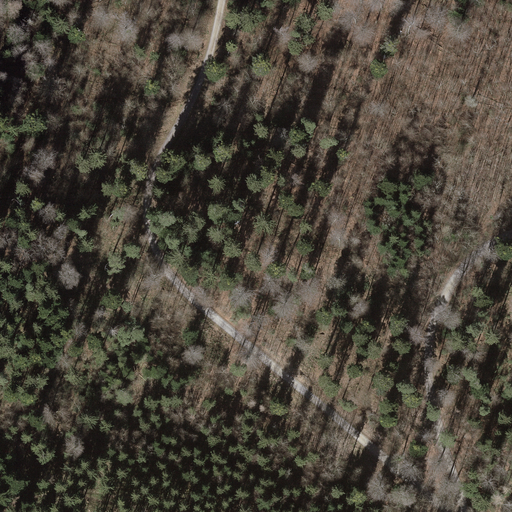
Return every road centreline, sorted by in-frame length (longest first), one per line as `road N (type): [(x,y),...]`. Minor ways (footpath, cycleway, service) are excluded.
road 1 (track): [(450,511),(165,271),(148,223),(152,176),(206,71),(221,0)]
road 2 (track): [(462,511),(431,411),(426,359),(441,302),(481,246),(511,233)]
